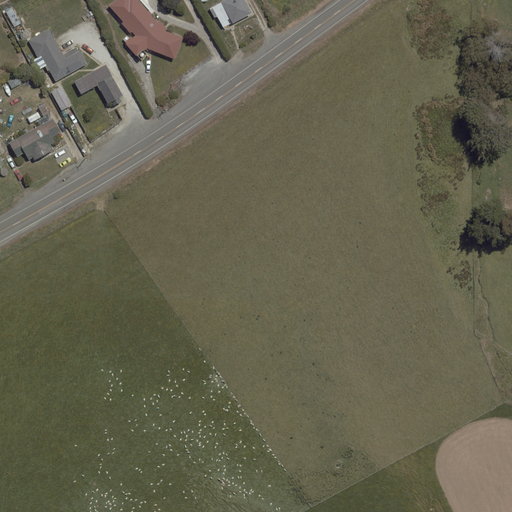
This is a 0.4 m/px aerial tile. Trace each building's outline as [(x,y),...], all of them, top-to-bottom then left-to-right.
[(125,0),(116,0),(108,7),(134,36),(124,45),(136,58),(145,50),(174,61),(181,41),(163,34),(166,30),(160,23),(156,26),(133,0),(128,0),(127,1),(125,0)] [(216,18),(224,32),(252,17),(242,0),(225,0),(207,10),(213,20),(216,18)] [(22,22),(15,8),(7,11),(15,26),(22,22)] [(47,32),(29,41),(38,58),(41,56),(55,82),(85,66),(77,50),(61,59),(47,32)] [(97,85),(110,108),(122,101),(102,66),(73,83),(80,95),(97,85)] [(61,86),(50,93),(61,111),(72,105),(61,86)] [(20,109),(16,102),(7,108),(11,115),(20,109)] [(43,105),(36,109),(42,119),(49,115),(43,105)] [(41,157),(34,144),(44,139),(48,146),(59,139),(48,120),(7,143),(13,154),(20,151),(28,165),(41,157)]
